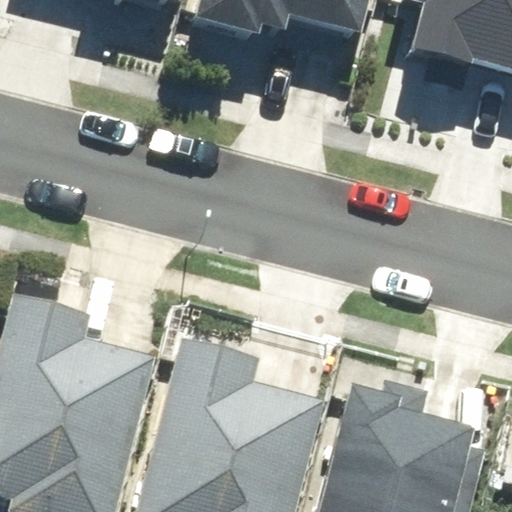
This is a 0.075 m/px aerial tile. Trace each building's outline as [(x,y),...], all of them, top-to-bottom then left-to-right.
[(67,0),(66,4),(124,20),(129,0),(131,0),(176,12),(179,0),(67,0)] [(350,51),(362,0),(188,0),(185,14),(181,29),(253,48),(258,27),(350,51)] [(76,359),(84,330),(0,308),(0,511),(104,511),(139,375),(76,359)] [(287,511),(311,417),(313,411),(236,391),(242,371),(169,352),(127,511),(287,511)] [(455,511),(469,458),(327,421),(304,511),(455,511)]
